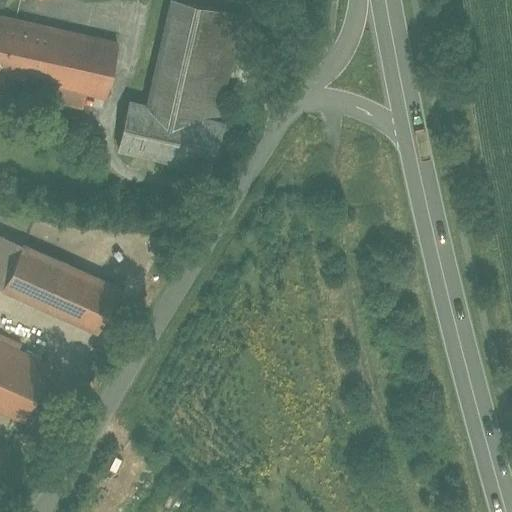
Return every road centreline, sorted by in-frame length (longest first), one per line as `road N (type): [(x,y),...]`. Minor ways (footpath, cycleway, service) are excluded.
road 1 (unclassified): [(48,511),(305,100)]
road 2 (primary): [(418,153),(508,511)]
road 3 (primary): [(392,0),(418,153)]
road 4 (primary): [(305,100),(361,104),(418,153)]
